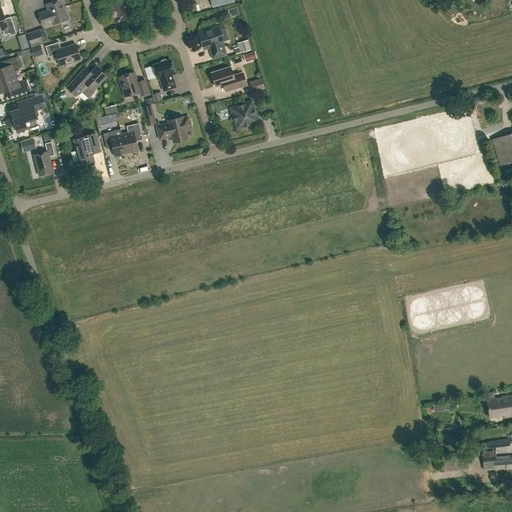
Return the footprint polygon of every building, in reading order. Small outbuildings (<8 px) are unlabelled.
[(68,20),(61,0),(46,5),(49,12),(38,15),(42,27),(52,23),(53,25),(68,20)] [(0,9),(0,30),(2,30),(4,35),(9,34),(10,36),(16,34),(10,17),(5,19),(1,9),(0,9)] [(223,43),(218,28),(198,34),(203,50),(209,48),(213,59),(225,55),(221,44),(223,43)] [(43,43),(39,29),(26,34),(30,47),(43,43)] [(61,49),(59,43),(45,47),(49,58),(57,55),(60,66),(80,60),(75,45),(61,49)] [(247,62),(258,60),(256,52),(245,54),(247,62)] [(0,68),(0,81),(15,76),(13,70),(22,67),(18,56),(2,62),(4,67),(0,68)] [(166,62),(164,60),(161,61),(160,63),(152,66),(157,80),(159,80),(163,92),(175,88),(171,76),(174,75),(170,60),(166,62)] [(91,73),(85,68),(66,88),(75,97),(82,90),(88,97),(107,77),(96,67),(91,73)] [(233,76),(230,68),(211,74),(215,88),(223,85),(225,93),(246,86),(242,73),(233,76)] [(137,83),(133,73),(118,78),(125,98),(139,93),(140,97),(148,94),(144,81),(137,83)] [(15,76),(0,81),(0,94),(12,90),(13,96),(30,91),(26,80),(17,83),(15,76)] [(264,89),(261,78),(249,82),(252,93),(264,89)] [(43,102),(41,95),(19,102),(21,108),(10,112),(16,132),(27,129),(27,128),(26,128),(25,122),(37,118),(33,105),(43,102)] [(258,123),(251,102),(230,109),(237,130),(258,123)] [(155,124),(151,105),(142,107),(146,126),(155,124)] [(187,140),(184,130),(185,130),(186,129),(187,128),(187,127),(187,126),(187,125),(186,124),(186,123),(185,123),(184,123),(183,122),(183,123),(182,120),(168,123),(169,126),(156,129),(159,140),(171,137),(173,143),(187,140)] [(120,130),(126,154),(137,152),(134,139),(141,138),(138,124),(126,127),(127,133),(121,135),(120,130)] [(114,157),(126,154),(120,130),(102,134),(105,146),(111,145),(114,157)] [(511,161),(511,132),(491,139),(499,166),(511,161)] [(100,152),(99,148),(95,133),(73,139),(80,166),(94,162),(92,154),(100,152)] [(33,139),(20,143),(23,152),(36,148),(33,139)] [(54,156),(51,142),(45,144),(47,152),(33,155),(39,176),(53,173),(49,157),(54,156)] [(511,417),(511,397),(487,401),(489,418),(504,416),(504,419),(511,417)] [(511,468),(511,456),(482,458),(483,470),(511,468)]
